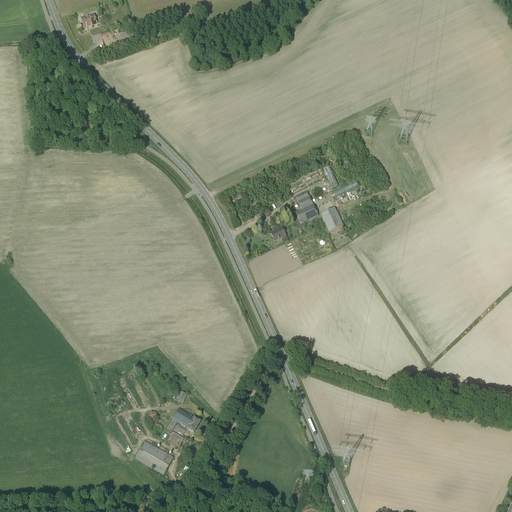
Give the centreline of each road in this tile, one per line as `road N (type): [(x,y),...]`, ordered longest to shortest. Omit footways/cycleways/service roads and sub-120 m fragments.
road 1 (primary): [(282,356),(208,194),(80,60),(50,0)]
road 2 (track): [(282,356),(411,396),(511,414)]
road 3 (primary): [(349,511),(282,356)]
road 4 (track): [(191,497),(276,359)]
